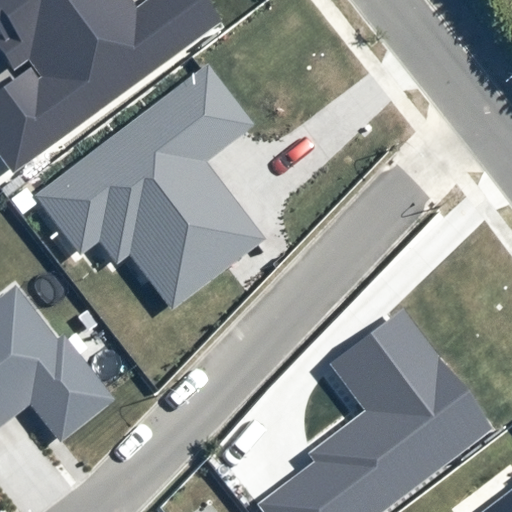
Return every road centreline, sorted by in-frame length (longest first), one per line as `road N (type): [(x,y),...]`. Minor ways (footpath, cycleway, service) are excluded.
road 1 (residential): [(481,119),(440,150),(89,511)]
road 2 (residential): [(481,119),(386,0)]
